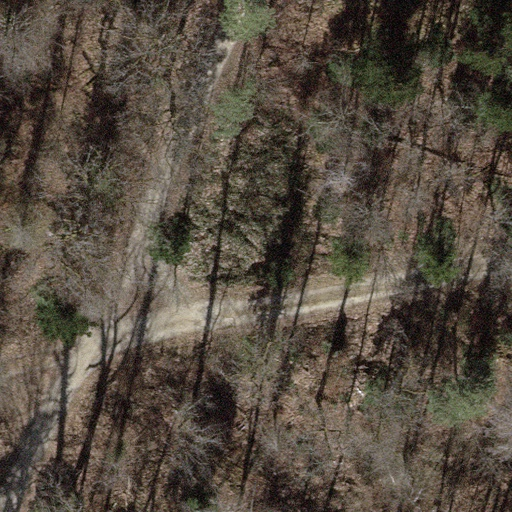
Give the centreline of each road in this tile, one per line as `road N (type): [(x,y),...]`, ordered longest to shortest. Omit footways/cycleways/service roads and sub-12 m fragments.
road 1 (track): [(245,0),(1,511)]
road 2 (track): [(511,254),(0,355)]
